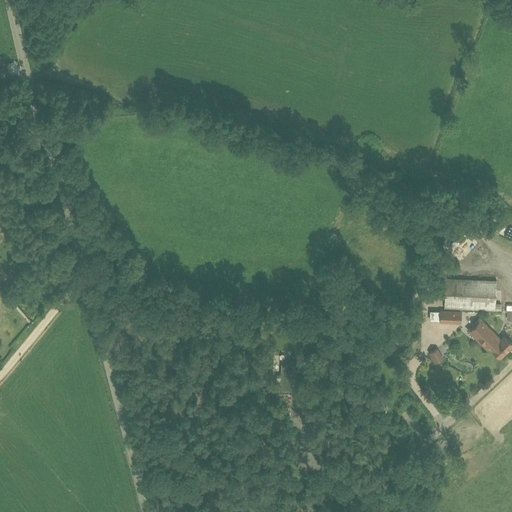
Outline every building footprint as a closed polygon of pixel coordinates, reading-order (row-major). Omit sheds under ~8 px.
[(501,310),(501,304),(495,304),(496,280),(446,278),(445,307),(501,310)] [(440,310),(439,322),(461,323),(461,311),(440,310)] [(429,320),(439,321),(440,311),(430,311),(429,320)] [(511,345),(511,342),(505,336),(500,340),(479,319),(470,328),(479,337),(477,338),(483,344),(485,342),(500,357),(511,345)] [(292,376),(292,371),(293,371),(293,360),(291,360),(281,359),(280,380),(280,390),(292,391),(293,376),(292,376)] [(298,360),(298,370),(311,371),(312,361),(298,360)] [(381,414),(386,411),(388,409),(382,402),(375,408),(380,415),(381,414)]
